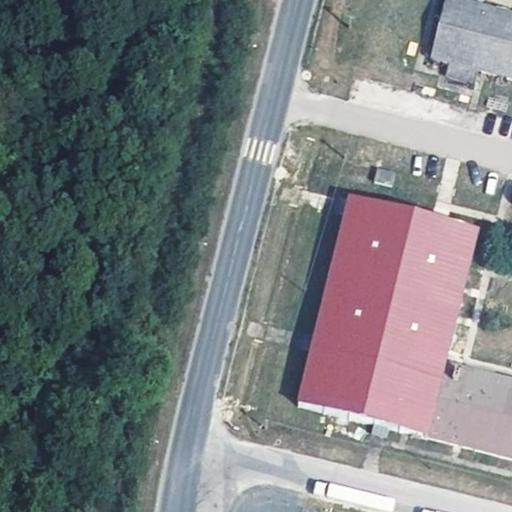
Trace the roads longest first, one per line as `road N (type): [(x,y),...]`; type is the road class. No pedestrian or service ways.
road 1 (track): [(134,0),(78,366),(39,511)]
road 2 (unclassified): [(186,444),(298,0)]
road 3 (unclassified): [(186,444),(462,511)]
